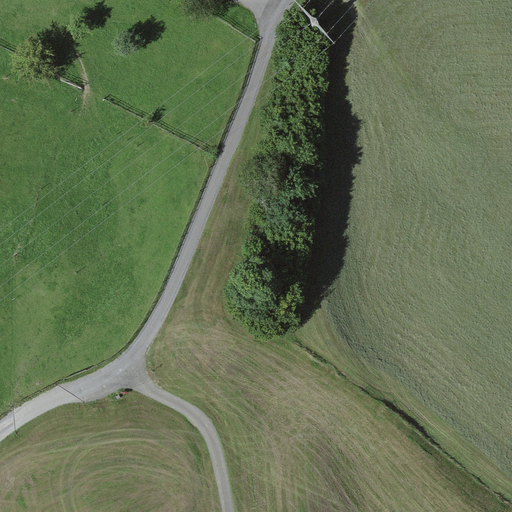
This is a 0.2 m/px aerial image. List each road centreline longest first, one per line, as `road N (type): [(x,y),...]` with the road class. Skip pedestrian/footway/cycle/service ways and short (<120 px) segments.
road 1 (track): [(144,342),(251,92),(279,1)]
road 2 (track): [(350,0),(389,62),(459,144),(511,187)]
road 3 (track): [(118,371),(199,417),(227,511)]
road 4 (unclassified): [(0,432),(102,381),(144,342)]
